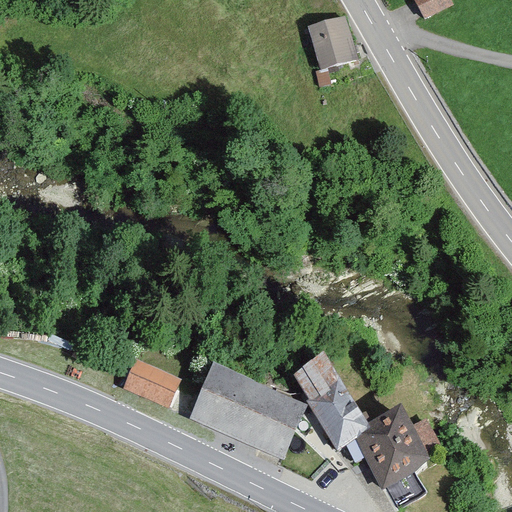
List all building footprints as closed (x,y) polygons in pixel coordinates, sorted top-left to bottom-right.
[(452,10),(447,0),(426,0),(413,6),(422,24),(452,10)] [(359,66),(349,24),(300,35),(310,78),(359,66)] [(322,363),(292,382),(339,457),(359,448),(384,496),(389,494),(396,511),(398,511),(429,499),(419,478),(432,475),(401,421),(370,435),(322,363)] [(184,386),(131,367),(121,396),(174,415),(184,386)] [(303,415),(210,378),(191,426),(284,463),(303,415)]
